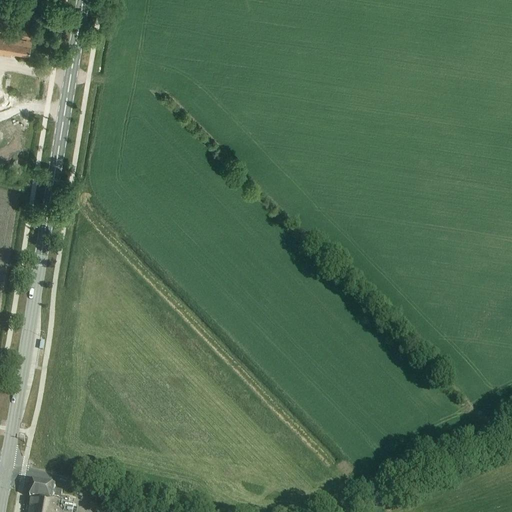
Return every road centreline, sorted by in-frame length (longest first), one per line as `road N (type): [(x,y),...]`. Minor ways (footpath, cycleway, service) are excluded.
road 1 (secondary): [(7,466),(83,0)]
road 2 (tertiary): [(511,436),(350,511)]
road 3 (tertiary): [(164,511),(7,466)]
